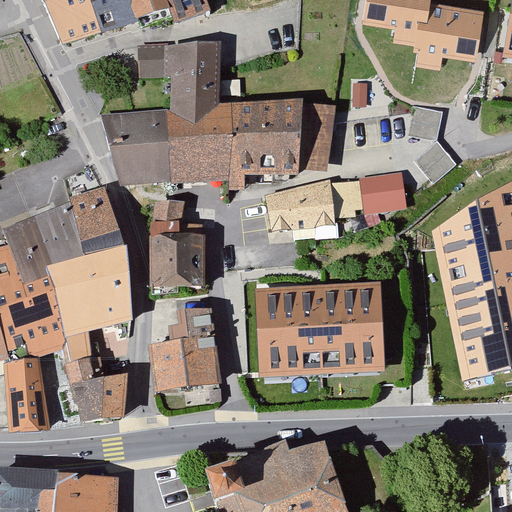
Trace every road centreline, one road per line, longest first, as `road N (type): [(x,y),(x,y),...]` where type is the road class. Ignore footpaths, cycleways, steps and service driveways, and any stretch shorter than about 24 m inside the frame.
road 1 (residential): [(138,446),(134,242),(90,123),(31,0)]
road 2 (tertiary): [(511,428),(239,435),(138,446)]
road 3 (tertiary): [(138,446),(0,456)]
